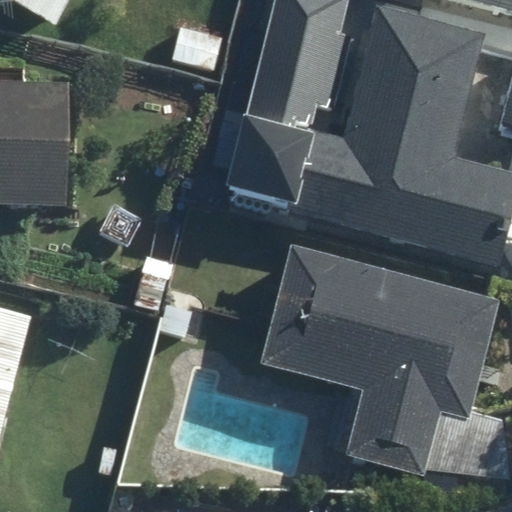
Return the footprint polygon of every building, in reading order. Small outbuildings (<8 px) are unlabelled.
[(13,0),(65,26),(79,0),(13,0)] [(493,33),(384,7),(353,137),(325,130),(356,4),(338,0),(276,0),(229,199),(507,266),(511,246),(511,178),(461,166),(493,33)] [(511,0),(447,0),(511,16),(511,0)] [(234,31),(166,20),(158,64),(226,75),(234,31)] [(80,88),(0,86),(0,212),(78,214),(80,88)] [(511,93),(501,133),(511,136),(511,93)] [(353,456),(436,479),(511,482),(511,454),(507,420),(475,416),(506,301),(297,243),(264,363),(371,392),(353,456)] [(49,320),(0,306),(0,468),(8,471),(49,320)]
